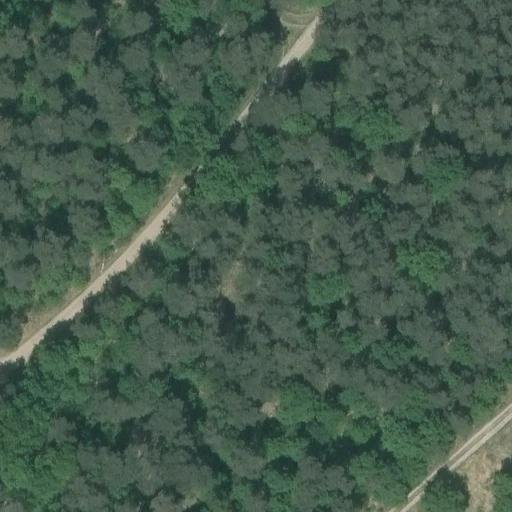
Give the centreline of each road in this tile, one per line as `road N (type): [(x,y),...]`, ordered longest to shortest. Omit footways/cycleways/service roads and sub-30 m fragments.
road 1 (track): [(336,0),(210,172),(82,301),(0,364)]
road 2 (track): [(226,0),(192,54),(176,114),(88,134),(66,230),(0,294)]
road 3 (track): [(511,417),(398,511)]
